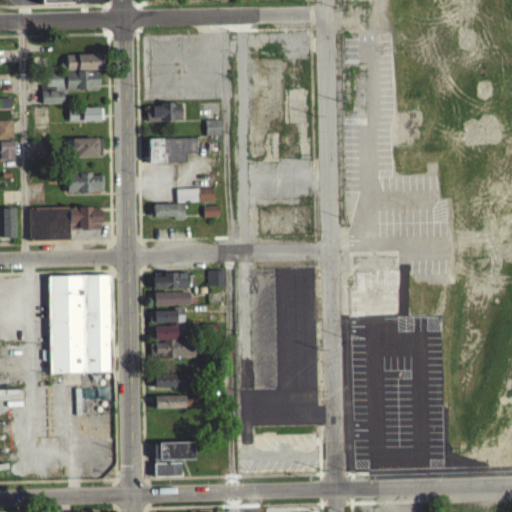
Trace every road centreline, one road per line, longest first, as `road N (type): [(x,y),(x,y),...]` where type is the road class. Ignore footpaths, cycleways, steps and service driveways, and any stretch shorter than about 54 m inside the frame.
road 1 (residential): [(131,511),(120,0)]
road 2 (residential): [(334,511),(323,12)]
road 3 (residential): [(333,495),(320,486),(0,495)]
road 4 (residential): [(329,250),(0,258)]
road 5 (residential): [(323,12),(0,20)]
road 6 (residential): [(333,495),(511,490)]
